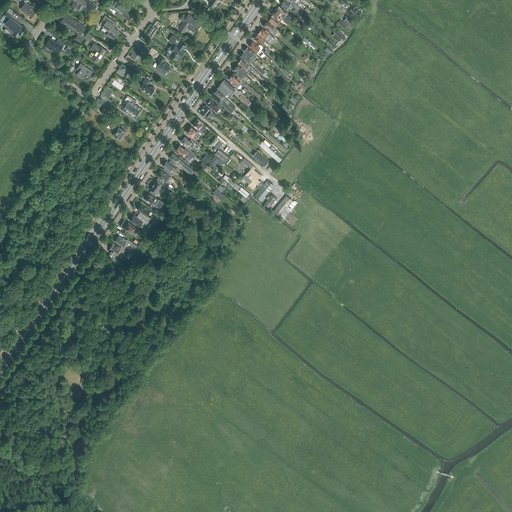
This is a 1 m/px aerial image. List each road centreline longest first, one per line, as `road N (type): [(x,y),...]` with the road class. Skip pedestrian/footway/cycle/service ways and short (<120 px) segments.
road 1 (primary): [(0,370),(259,0)]
road 2 (track): [(289,245),(342,108),(327,87),(378,0)]
road 3 (residential): [(89,100),(25,52),(58,0)]
road 4 (unclassified): [(100,511),(0,425)]
